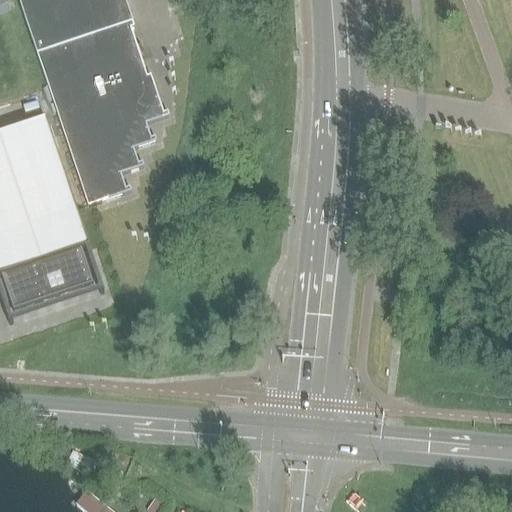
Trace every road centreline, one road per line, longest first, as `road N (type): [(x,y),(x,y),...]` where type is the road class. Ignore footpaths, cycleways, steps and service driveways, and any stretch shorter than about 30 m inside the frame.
road 1 (tertiary): [(340,102),(303,438)]
road 2 (secondary): [(303,438),(0,409)]
road 3 (secondary): [(511,454),(303,438)]
road 4 (unclassified): [(511,122),(340,102)]
